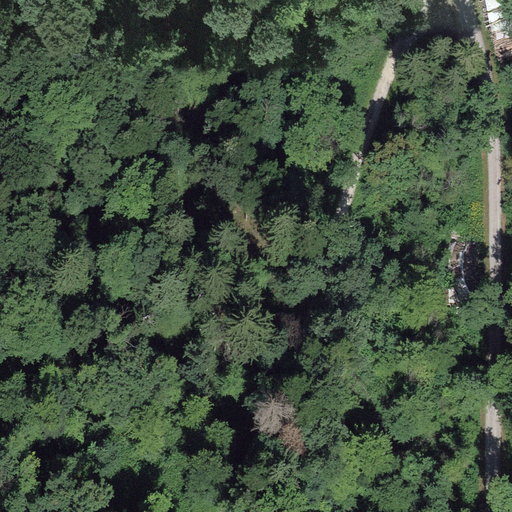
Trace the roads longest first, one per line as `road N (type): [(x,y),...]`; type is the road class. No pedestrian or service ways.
road 1 (track): [(430,0),(397,51),(343,223),(227,511)]
road 2 (track): [(496,511),(493,123),(463,0)]
